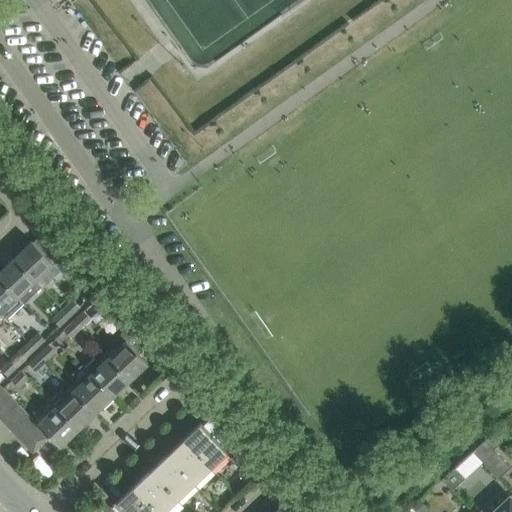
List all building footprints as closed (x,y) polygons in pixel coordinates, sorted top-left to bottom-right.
[(43,232),(33,242),(32,241),(14,258),(38,283),(41,287),(60,270),(57,268),(68,258),(43,232)] [(38,283),(14,258),(0,270),(0,278),(18,297),(19,296),(29,287),(32,289),(38,283)] [(25,302),(19,296),(18,297),(0,278),(0,313),(3,317),(4,316),(7,318),(25,302)] [(81,306),(80,305),(73,298),(62,308),(70,317),(81,306)] [(70,317),(62,308),(52,317),(61,325),(70,317)] [(81,328),(92,318),(84,310),(73,320),(81,328)] [(71,337),(81,328),(73,320),(64,329),(71,337)] [(137,351),(147,341),(130,324),(109,344),(112,347),(105,353),(129,379),(147,362),(137,351)] [(35,350),(46,339),(38,331),(27,342),(35,350)] [(17,366),(35,350),(27,342),(9,358),(17,366)] [(57,351),(50,342),(49,342),(38,353),(46,361),(57,351)] [(46,361),(38,353),(29,362),(36,370),(46,361)] [(129,379),(105,353),(98,360),(96,358),(85,367),(90,373),(112,396),(129,379)] [(9,375),(17,366),(9,358),(1,367),(9,375)] [(19,387),(29,377),(22,369),(12,379),(19,387)] [(112,396),(90,373),(81,381),(77,378),(69,386),(95,413),(112,396)] [(95,413),(69,386),(63,392),(66,395),(55,406),(77,429),(95,413)] [(0,406),(12,396),(3,387),(0,390),(0,406)] [(0,419),(3,422),(20,405),(12,396),(0,406),(0,419)] [(11,431),(29,414),(20,405),(3,422),(11,431)] [(77,429),(55,406),(45,414),(43,411),(36,417),(39,420),(37,423),(38,424),(20,440),(33,453),(50,437),(59,446),(77,429)] [(511,427),(511,412),(511,413),(502,421),(510,430),(511,427)] [(20,440),(38,424),(37,423),(29,414),(11,431),(20,440)] [(200,423),(183,439),(211,468),(228,452),(230,450),(235,445),(210,419),(203,426),(200,423)] [(491,432),(471,451),(495,476),(508,464),(493,449),(500,442),(491,432)] [(183,439),(167,454),(194,483),(211,468),(183,439)] [(167,454),(150,470),(177,499),(194,483),(167,454)] [(150,470),(134,485),(158,511),(163,511),(177,499),(150,470)] [(116,501),(110,507),(114,511),(158,511),(134,485),(116,501)] [(511,511),(511,498),(509,496),(491,511),(511,511)] [(420,500),(412,507),(416,511),(421,511),(427,507),(420,500)]
